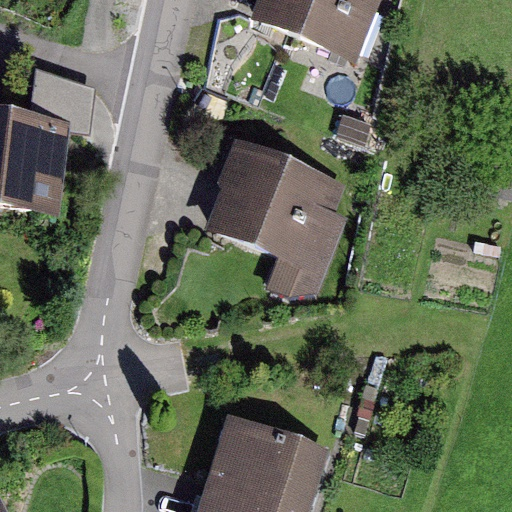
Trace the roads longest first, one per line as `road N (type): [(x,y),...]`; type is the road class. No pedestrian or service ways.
road 1 (residential): [(173,0),(97,392)]
road 2 (residential): [(97,392),(118,428),(127,511)]
